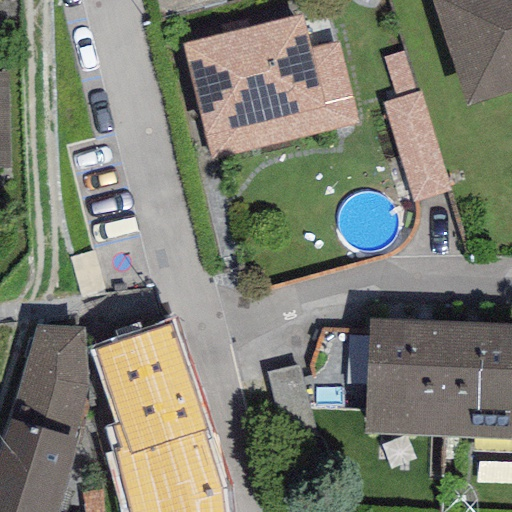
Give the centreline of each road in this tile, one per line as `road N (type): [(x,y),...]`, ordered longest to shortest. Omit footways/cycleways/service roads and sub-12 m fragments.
road 1 (residential): [(511,294),(391,284),(194,309)]
road 2 (residential): [(120,0),(194,309)]
road 3 (residential): [(194,309),(243,511)]
